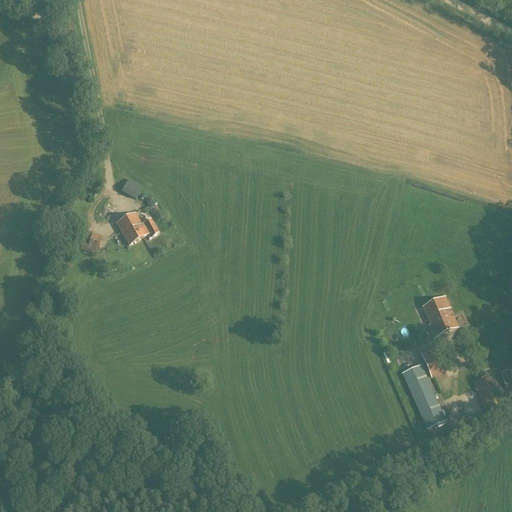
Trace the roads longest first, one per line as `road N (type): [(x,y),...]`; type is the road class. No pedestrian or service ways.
road 1 (unclassified): [(309,511),(511,414)]
road 2 (unclassified): [(109,189),(77,0)]
